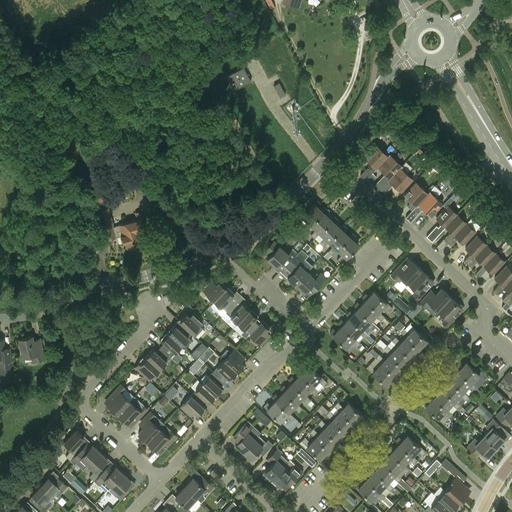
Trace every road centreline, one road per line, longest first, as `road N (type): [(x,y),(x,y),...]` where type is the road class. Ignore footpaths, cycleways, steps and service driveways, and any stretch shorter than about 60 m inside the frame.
road 1 (unclassified): [(371,99),(322,166),(256,231),(219,255),(74,296),(42,297)]
road 2 (residential): [(160,479),(83,401),(149,321),(151,305)]
road 3 (residential): [(404,228),(479,299),(482,327),(511,356)]
road 4 (residential): [(198,438),(312,326)]
road 5 (residential): [(312,326),(404,228)]
road 6 (secondary): [(511,165),(441,58)]
